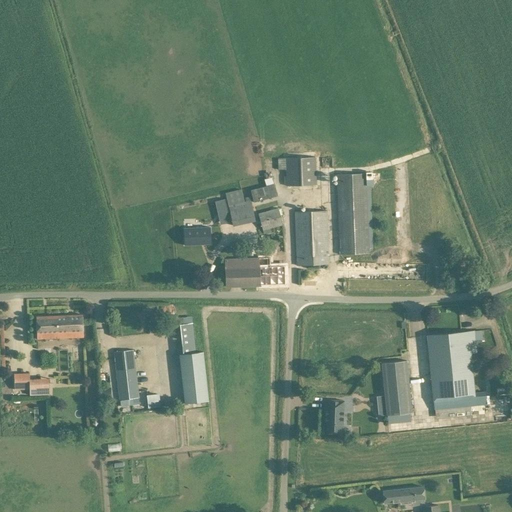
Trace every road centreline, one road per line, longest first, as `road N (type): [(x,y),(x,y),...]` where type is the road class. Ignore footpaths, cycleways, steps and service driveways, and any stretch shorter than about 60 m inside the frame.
road 1 (unclassified): [(291,296),(0,297)]
road 2 (unclassified): [(511,279),(450,297),(291,296)]
road 3 (unclassified): [(279,511),(291,296)]
